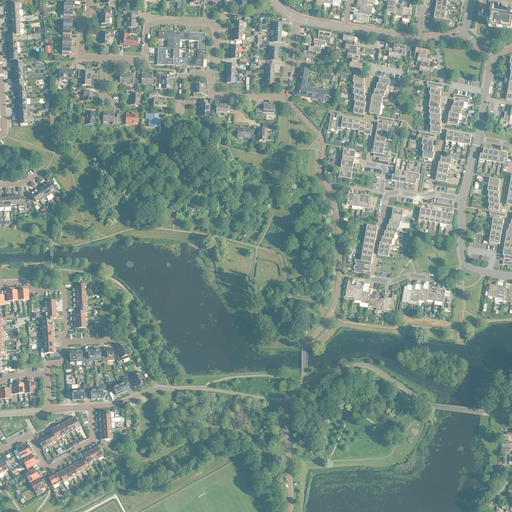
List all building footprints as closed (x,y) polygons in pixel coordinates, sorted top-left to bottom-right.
[(65,8),(65,9),(74,9),(74,3),(75,3),(74,3),(74,0),(66,0),(67,2),(65,2),(65,3),(65,8)] [(389,11),(395,12),(397,3),(397,0),(394,0),(395,0),(393,0),(389,0),(389,1),(387,11),(389,11)] [(397,15),(403,16),(405,6),(406,1),(403,0),(403,4),(397,3),(395,12),(395,14),(397,15)] [(403,16),(402,18),(404,18),(405,18),(410,19),(411,19),(413,4),(411,3),(411,4),(410,7),(405,6),(403,16)] [(361,7),(360,12),(370,14),(372,15),(372,12),(373,7),(373,6),(364,5),(358,4),(357,6),(358,6),(361,7)] [(511,7),(508,7),(507,13),(494,11),(495,6),(492,5),(492,7),(484,6),(482,16),(491,18),(490,25),(509,29),(509,27),(511,27),(511,7)] [(65,15),(65,18),(72,18),(72,15),(74,15),(74,9),(65,9),(65,14),(65,15)] [(105,9),(104,12),(102,12),(102,23),(102,25),(103,26),(106,26),(107,25),(107,23),(110,23),(111,13),(112,13),(112,9),(110,9),(108,9),(105,9)] [(137,14),(134,14),(135,11),(128,10),(127,14),(129,14),(128,26),(136,27),(137,14)] [(360,12),(355,11),(354,14),(358,14),(357,20),(369,22),(369,20),(370,14),(360,12)] [(445,19),(437,17),(436,20),(442,21),(441,24),(450,26),(451,22),(452,22),(452,23),(453,20),(446,18),(445,18),(445,19)] [(64,26),(73,27),(73,21),(74,21),(72,21),(72,18),(65,18),(65,20),(64,20),(64,21),(65,21),(64,26)] [(64,33),(64,36),(71,36),(71,33),(73,33),(73,27),(64,26),(64,27),(64,32),(64,33)] [(110,36),(115,36),(115,30),(109,29),(109,32),(103,31),(102,43),(110,43),(110,36)] [(168,47),(175,48),(175,31),(163,30),(163,35),(160,35),(160,38),(169,39),(168,47)] [(320,30),(319,38),(319,39),(327,40),(328,37),(331,37),(332,32),(320,30)] [(175,48),(181,48),(181,39),(190,40),(190,37),(187,36),(188,32),(175,31),(175,48)] [(199,40),(199,49),(205,49),(206,32),(194,32),(193,37),(190,37),(190,40),(199,40)] [(138,40),(138,37),(138,36),(129,36),(129,33),(121,33),(121,40),(122,40),(125,40),(125,44),(139,45),(139,40),(138,40)] [(347,40),(347,43),(355,45),(357,36),(345,34),(344,39),(347,40)] [(63,44),(72,45),(72,39),(73,39),(71,39),(71,36),(64,36),(64,38),(63,38),(63,39),(64,39),(63,44)] [(315,38),(314,46),(322,48),(323,44),(326,45),(327,40),(319,39),(319,38),(315,38)] [(349,49),(349,52),(357,54),(359,45),(355,45),(347,43),(346,48),(349,49)] [(390,47),(389,51),(390,51),(394,52),(402,53),(403,50),(407,50),(408,45),(395,43),(395,48),(390,47)] [(72,45),(63,44),(63,45),(62,46),(62,49),(63,50),(63,51),(63,54),(70,54),(70,51),(72,51),(72,45)] [(314,46),(310,46),(309,54),(316,55),(317,56),(318,52),(321,53),(322,48),(314,46)] [(159,63),(174,64),(174,58),(167,58),(167,47),(164,47),(164,50),(159,50),(159,63)] [(420,53),(419,56),(428,58),(428,57),(429,49),(417,47),(417,48),(416,50),(416,52),(420,53)] [(186,60),(189,60),(189,57),(180,57),(181,48),(175,48),(174,58),(174,64),(186,65),(186,60)] [(189,57),(189,60),(192,60),(192,65),(204,66),(205,49),(199,49),(198,58),(189,57)] [(385,55),(384,59),(389,60),(397,61),(398,58),(402,58),(402,53),(394,52),(390,51),(389,56),(385,55)] [(352,58),(351,61),(359,63),(360,63),(360,59),(363,60),(364,55),(361,55),(361,54),(357,54),(349,52),(348,57),(352,58)] [(422,62),(421,65),(430,67),(431,58),(428,57),(428,58),(419,56),(418,61),(422,62)] [(359,63),(351,61),(350,66),(354,67),(353,71),(362,72),(363,63),(360,63),(359,63)] [(430,67),(421,65),(420,70),(424,71),(423,74),(432,76),(433,67),(430,67)] [(72,82),(76,82),(77,74),(73,74),(73,69),(61,68),(60,77),(72,78),(72,82)] [(301,68),(300,77),(309,79),(310,70),(301,68)] [(83,69),(81,69),(80,69),(79,76),(83,77),(83,84),(92,85),(93,75),(93,74),(93,71),(84,70),(84,69),(83,69)] [(121,78),(121,82),(131,82),(131,83),(134,83),(135,73),(131,72),(131,74),(121,73),(121,77),(121,78)] [(161,78),(163,78),(163,87),(172,88),(172,78),(168,77),(168,74),(161,73),(161,78)] [(153,84),(156,84),(157,77),(153,77),(153,75),(143,74),(143,78),(143,79),(143,83),(153,83),(153,84)] [(354,82),(356,82),(364,83),(365,79),(364,79),(364,77),(355,75),(355,76),(354,81),(354,82)] [(300,77),(298,85),(307,87),(309,79),(300,77)] [(197,83),(197,91),(194,91),(194,95),(202,96),(202,93),(205,93),(205,92),(205,84),(206,84),(197,83)] [(297,94),(305,96),(307,87),(298,85),(297,94)] [(78,87),(77,91),(82,91),(82,94),(85,94),(84,100),(93,100),(93,95),(93,93),(93,91),(86,90),(86,87),(78,87)] [(305,96),(314,97),(315,88),(307,87),(305,96)] [(314,97),(322,99),(324,90),(315,88),(314,97)] [(141,93),(135,93),(135,90),(128,89),(128,94),(132,94),(132,97),(132,99),(131,104),(140,104),(140,100),(141,100),(141,93)] [(324,90),(322,99),(331,100),(331,98),(332,98),(332,97),(331,97),(332,91),(324,90)] [(166,100),(167,100),(167,97),(159,97),(159,94),(150,93),(150,98),(155,98),(155,105),(166,106),(166,100)] [(460,98),(460,101),(465,102),(466,102),(469,102),(469,99),(471,99),(471,96),(455,94),(454,97),(455,97),(460,98)] [(201,107),(202,107),(201,115),(210,115),(211,103),(209,103),(209,100),(201,100),(201,107)] [(455,102),(454,106),(463,108),(465,108),(464,108),(465,102),(460,101),(457,100),(456,102),(455,102)] [(228,103),(225,103),(225,104),(217,104),(217,112),(225,112),(225,115),(228,115),(229,109),(234,109),(234,103),(228,102),(228,103)] [(267,112),(276,113),(276,105),(265,104),(265,108),(257,108),(257,115),(267,115),(267,112)] [(366,108),(355,106),(356,106),(355,112),(354,112),(365,114),(366,109),(364,109),(364,108),(366,108)] [(382,108),(371,106),(371,107),(373,107),(373,108),(371,108),(370,112),(381,114),(380,114),(381,108),(382,108)] [(96,112),(92,111),(92,108),(85,107),(84,112),(87,112),(87,122),(95,122),(96,112)] [(115,112),(105,111),(104,120),(114,121),(114,123),(118,124),(118,121),(118,116),(115,116),(115,112)] [(132,114),(128,114),(127,114),(127,122),(133,122),(133,124),(139,124),(139,113),(132,113),(132,114)] [(147,113),(147,118),(151,118),(150,125),(160,125),(161,114),(151,113),(147,113)] [(384,120),(383,123),(389,124),(390,124),(392,125),(393,121),(394,121),(394,122),(395,119),(379,116),(378,119),(384,120)] [(460,119),(449,117),(449,122),(450,122),(450,124),(459,125),(458,125),(459,119),(460,119)] [(265,140),(266,140),(268,140),(268,128),(271,129),(271,123),(264,123),(264,128),(259,128),(258,139),(265,140)] [(249,138),(253,138),(253,131),(250,131),(250,128),(240,128),(238,128),(238,127),(232,127),(231,131),(237,131),(237,130),(240,130),(239,136),(249,137),(249,138)] [(453,142),(455,131),(450,130),(450,132),(448,131),(447,140),(447,141),(447,140),(453,141),(453,142)] [(488,160),(490,149),(489,149),(485,148),(484,153),(481,153),(480,159),(481,159),(481,158),(488,160)] [(495,161),(496,156),(493,155),(494,150),(490,149),(488,160),(495,161)] [(499,162),(500,162),(502,151),(501,151),(494,150),(495,150),(494,150),(493,155),(496,156),(495,161),(500,162),(499,162)] [(502,151),(500,162),(504,163),(505,163),(506,158),(508,158),(509,152),(508,153),(502,151)] [(384,154),(375,152),(375,156),(380,157),(380,159),(380,160),(389,161),(389,157),(391,158),(391,155),(384,154)] [(400,181),(402,170),(397,170),(397,169),(396,175),(394,174),(393,180),(400,181)] [(407,183),(408,177),(406,177),(407,171),(406,171),(402,171),(402,170),(400,181),(407,182),(407,183)] [(412,183),(414,172),(414,173),(407,171),(406,177),(408,177),(407,183),(407,182),(412,183)] [(414,172),(412,183),(416,184),(417,184),(418,179),(420,179),(421,174),(421,173),(421,174),(414,173),(414,172)] [(448,175),(438,173),(437,178),(438,178),(438,180),(447,181),(448,175)] [(52,191),(55,189),(50,181),(44,185),(45,187),(46,187),(47,190),(50,188),(52,191)] [(42,189),(47,196),(53,193),(52,191),(50,188),(47,190),(46,187),(45,187),(42,189)] [(39,191),(38,189),(32,193),(37,201),(40,198),(41,198),(39,195),(41,194),(39,191)] [(42,200),(47,196),(42,189),(39,191),(41,194),(39,195),(41,198),(40,198),(42,200)] [(393,215),(392,220),(401,221),(402,222),(403,222),(403,221),(402,221),(403,216),(404,216),(393,214),(395,214),(394,216),(393,215)] [(357,265),(355,265),(355,268),(356,268),(356,271),(355,271),(365,273),(364,273),(365,270),(370,271),(371,271),(371,268),(366,267),(365,267),(357,265)] [(352,296),(354,297),(356,287),(356,285),(351,284),(351,281),(351,280),(349,280),(348,283),(348,285),(346,295),(352,296)] [(496,297),(499,285),(499,281),(497,281),(496,284),(491,283),(490,283),(490,286),(489,292),(488,295),(490,295),(491,296),(491,295),(496,296),(496,297)] [(499,297),(504,298),(506,288),(507,283),(505,282),(505,283),(504,286),(499,285),(496,297),(498,297),(499,297)] [(356,299),(362,300),(364,290),(365,285),(362,284),(362,285),(362,288),(356,287),(354,297),(354,299),(356,299)] [(428,301),(428,299),(430,289),(429,289),(424,288),(425,285),(422,284),(421,290),(420,299),(425,300),(425,301),(426,301),(428,301)] [(434,300),(436,300),(438,289),(432,288),(433,284),(430,284),(429,289),(430,289),(428,299),(434,300)] [(411,302),(411,300),(413,290),(407,289),(408,286),(405,285),(403,301),(403,300),(409,301),(409,302),(411,302)] [(419,302),(420,299),(421,290),(416,289),(416,285),(414,285),(413,290),(411,300),(417,301),(419,302)] [(442,302),(444,302),(445,296),(446,290),(440,289),(441,286),(441,285),(438,285),(438,289),(436,300),(436,301),(436,300),(442,301),(442,302)] [(8,294),(5,294),(5,300),(14,300),(13,286),(11,287),(11,290),(8,290),(8,294)] [(364,302),(369,303),(370,303),(371,294),(372,288),(370,288),(369,291),(364,290),(362,300),(361,302),(364,302)] [(371,306),(377,306),(377,307),(379,297),(380,291),(377,291),(377,295),(371,294),(370,303),(369,303),(369,305),(371,306)] [(444,302),(443,304),(443,307),(445,308),(451,309),(454,293),(451,293),(450,297),(445,296),(444,302)] [(377,307),(377,306),(376,309),(379,309),(385,310),(385,308),(387,296),(388,295),(385,294),(385,295),(384,298),(379,297),(377,307)] [(393,297),(387,296),(385,308),(387,309),(387,308),(393,309),(393,310),(396,294),(393,294),(393,297)] [(47,316),(47,320),(54,320),(55,320),(55,316),(59,316),(59,311),(57,311),(57,310),(48,311),(47,311),(47,316)] [(125,344),(119,346),(121,353),(118,354),(121,360),(130,356),(129,354),(133,353),(130,347),(127,348),(125,344)] [(95,349),(96,360),(102,360),(102,362),(105,362),(105,356),(102,356),(101,348),(95,349)] [(105,356),(105,362),(109,362),(108,359),(116,359),(115,354),(114,354),(114,348),(108,348),(108,355),(105,356)] [(83,363),(87,363),(86,357),(83,357),(83,349),(77,350),(77,361),(83,361),(83,363)] [(87,363),(87,367),(90,367),(90,360),(96,360),(95,349),(89,349),(89,357),(86,357),(87,363)] [(144,371),(141,373),(140,370),(130,374),(133,380),(136,379),(139,386),(145,383),(143,379),(146,377),(144,371)] [(119,382),(123,392),(129,390),(126,383),(129,382),(127,376),(124,377),(124,379),(119,382)] [(11,387),(11,388),(11,393),(12,393),(20,393),(19,379),(17,380),(17,383),(14,383),(14,384),(11,384),(11,387)] [(119,382),(113,384),(112,382),(109,383),(112,389),(115,388),(117,394),(123,392),(119,382)] [(79,388),(73,388),(73,383),(69,384),(70,392),(73,392),(73,399),(79,399),(79,388)] [(79,388),(79,399),(86,398),(85,391),(88,391),(88,385),(88,383),(85,383),(85,387),(79,388)] [(91,384),(88,385),(88,391),(91,391),(92,398),(98,398),(97,386),(91,387),(91,384)] [(97,386),(98,398),(104,397),(104,390),(107,390),(107,384),(103,384),(103,386),(97,386)] [(75,415),(71,418),(76,428),(81,426),(75,415)] [(71,418),(66,421),(71,431),(76,428),(71,418)] [(66,421),(61,423),(67,434),(71,431),(66,421)] [(61,423),(56,426),(62,436),(67,434),(61,423)] [(51,429),(53,432),(54,432),(57,439),(62,436),(56,426),(51,429)] [(47,432),(49,435),(53,443),(58,441),(57,439),(54,432),(53,432),(51,434),(49,431),(47,432)] [(42,435),(44,437),(49,446),(53,443),(49,435),(46,436),(45,433),(42,435)] [(112,433),(101,433),(102,441),(106,444),(106,442),(106,439),(112,438),(112,433)] [(44,437),(41,439),(41,438),(39,439),(44,448),(49,446),(44,437)] [(17,448),(20,453),(32,447),(31,445),(28,446),(26,443),(17,448)] [(100,444),(93,448),(94,449),(99,458),(104,456),(100,449),(103,448),(104,446),(100,444)] [(91,449),(88,450),(94,461),(99,458),(94,449),(93,448),(92,445),(90,446),(91,449)] [(23,458),(32,453),(30,450),(33,449),(32,447),(20,453),(23,458)] [(86,457),(83,458),(86,465),(94,461),(88,450),(83,453),(86,457)] [(23,458),(25,463),(37,456),(36,454),(33,456),(32,453),(23,458)] [(0,458),(1,460),(0,460),(0,464),(4,472),(9,469),(2,456),(0,456),(0,458)] [(25,463),(29,470),(35,467),(33,465),(37,463),(35,460),(38,458),(37,456),(25,463)] [(81,460),(78,461),(79,462),(78,462),(83,470),(88,468),(86,465),(83,458),(81,456),(79,457),(81,460)] [(76,462),(73,463),(74,464),(74,465),(78,473),(83,470),(78,462),(79,462),(78,461),(77,458),(74,459),(76,462)] [(71,465),(69,466),(69,467),(74,476),(78,473),(74,465),(74,464),(73,463),(72,461),(70,462),(71,465)] [(66,467),(64,469),(64,470),(69,478),(74,476),(69,467),(69,466),(67,463),(65,465),(66,467)] [(62,470),(59,471),(60,472),(59,472),(63,480),(64,481),(69,478),(64,470),(64,469),(62,466),(60,467),(62,470)] [(26,472),(28,477),(40,471),(39,469),(36,470),(35,467),(29,470),(26,472)] [(52,471),(54,474),(59,482),(63,480),(59,472),(60,472),(59,471),(56,473),(55,470),(52,471)] [(28,477),(31,482),(40,477),(39,474),(41,473),(40,471),(28,477)] [(54,474),(51,475),(51,474),(47,477),(49,481),(51,480),(54,485),(59,482),(54,474)] [(31,482),(34,486),(45,480),(44,478),(41,480),(40,477),(31,482)] [(45,480),(34,486),(36,491),(38,494),(43,491),(42,489),(45,486),(44,484),(46,482),(45,480)]
